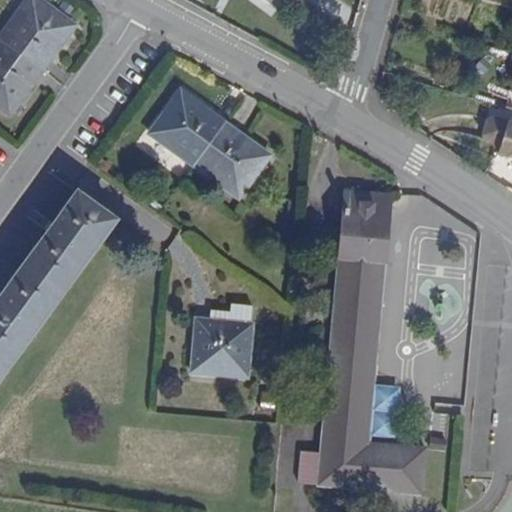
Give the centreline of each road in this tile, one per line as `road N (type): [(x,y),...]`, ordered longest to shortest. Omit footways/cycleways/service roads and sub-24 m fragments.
road 1 (residential): [(0,197),(139,7)]
road 2 (residential): [(344,118),(139,7)]
road 3 (residential): [(511,226),(344,118)]
road 4 (residential): [(382,0),(344,118)]
